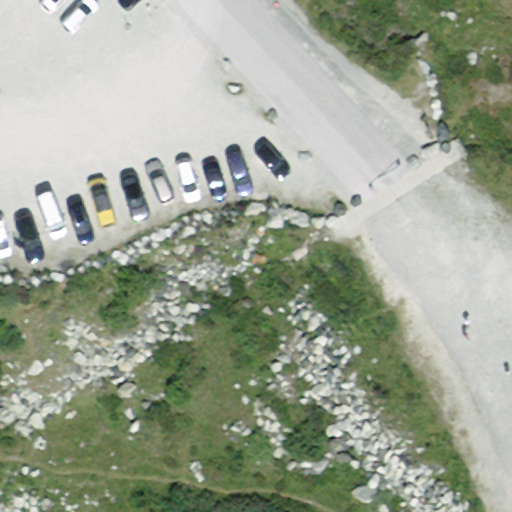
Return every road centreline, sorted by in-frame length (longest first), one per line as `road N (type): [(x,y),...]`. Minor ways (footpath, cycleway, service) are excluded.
road 1 (track): [(333,123),(467,289)]
road 2 (unclassified): [(218,0),(333,123)]
road 3 (track): [(467,289),(511,403)]
